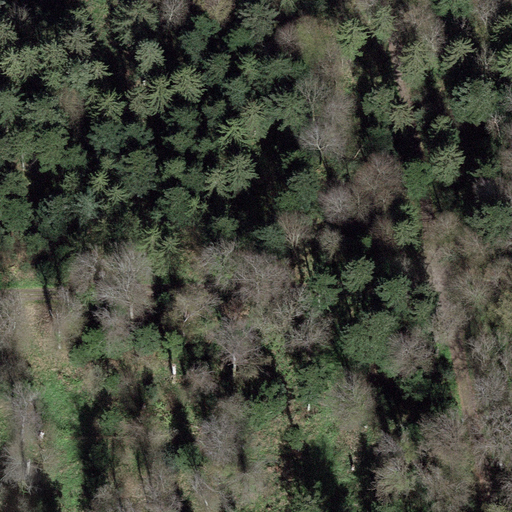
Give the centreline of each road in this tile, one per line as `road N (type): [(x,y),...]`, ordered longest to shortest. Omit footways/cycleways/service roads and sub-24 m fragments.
road 1 (track): [(377,0),(449,289),(489,511)]
road 2 (track): [(0,292),(511,286)]
